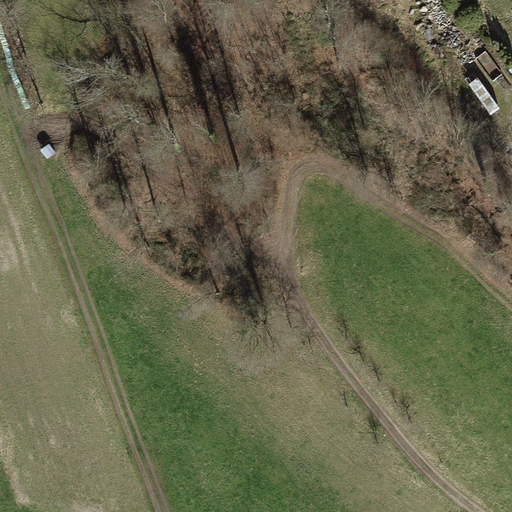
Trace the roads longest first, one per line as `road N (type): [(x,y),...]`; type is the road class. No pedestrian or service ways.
road 1 (track): [(0,49),(29,126),(82,121),(121,138),(195,195),(280,283),(361,394),(477,511)]
road 2 (track): [(511,299),(458,251),(320,172),(302,175),(288,197),(280,283)]
